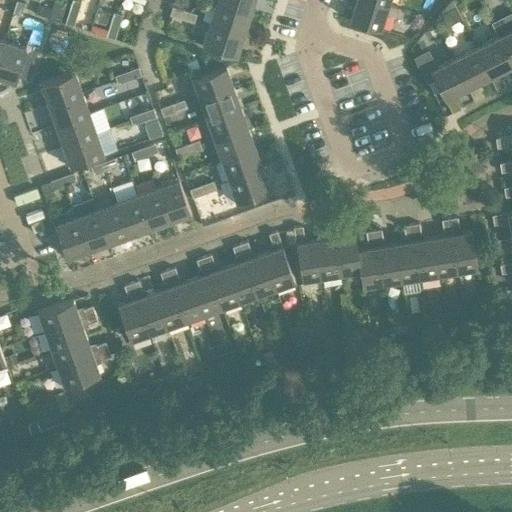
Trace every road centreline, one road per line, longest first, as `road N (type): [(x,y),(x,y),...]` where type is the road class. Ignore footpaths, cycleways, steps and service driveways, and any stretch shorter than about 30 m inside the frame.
road 1 (secondary): [(511,405),(311,424),(48,511)]
road 2 (secondary): [(256,511),(365,481),(511,470)]
road 3 (residential): [(408,149),(350,172),(345,167),(307,60),(308,39)]
road 4 (residential): [(408,149),(375,58),(308,39)]
